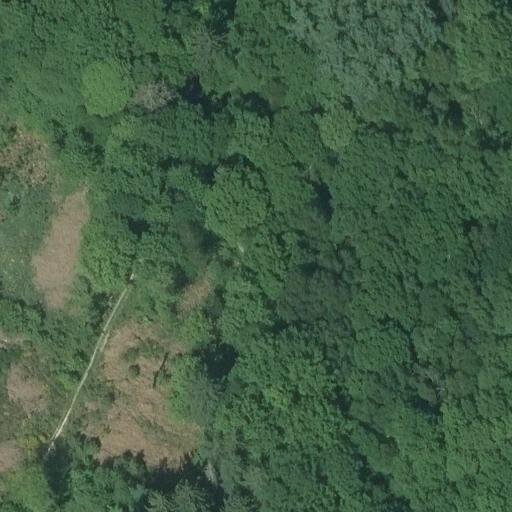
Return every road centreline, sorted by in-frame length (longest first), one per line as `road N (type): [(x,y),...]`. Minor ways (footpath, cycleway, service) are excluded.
road 1 (unknown): [(346,511),(331,450),(277,333),(175,158)]
road 2 (track): [(175,158),(128,288),(39,470),(34,511)]
road 3 (track): [(256,0),(175,158)]
